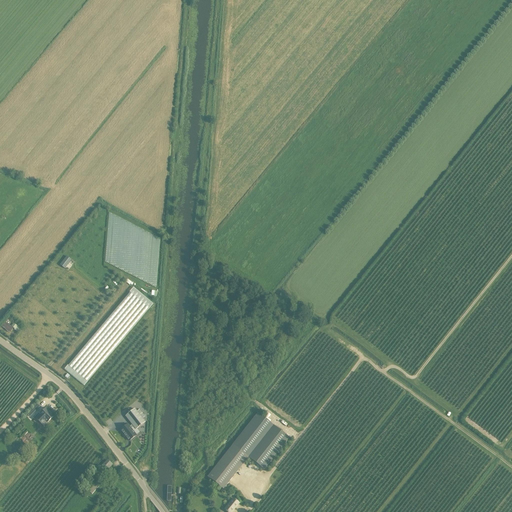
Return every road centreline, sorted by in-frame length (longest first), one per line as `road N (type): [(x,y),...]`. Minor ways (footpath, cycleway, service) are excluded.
road 1 (track): [(191,316),(218,0)]
road 2 (tertiary): [(164,511),(72,395),(0,339)]
